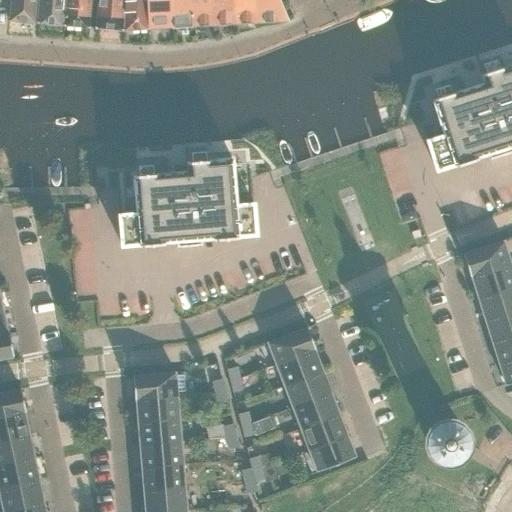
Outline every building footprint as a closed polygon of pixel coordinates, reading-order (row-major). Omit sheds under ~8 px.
[(33,23),(35,0),(10,0),(8,21),(33,23)] [(63,25),(64,0),(39,0),(37,23),(63,25)] [(88,27),(90,0),(65,0),(63,25),(88,27)] [(97,0),(96,28),(122,30),(124,0),(97,0)] [(124,0),(122,30),(148,29),(146,0),(124,0)] [(146,0),(148,29),(166,28),(164,0),(146,0)] [(164,0),(166,28),(188,27),(186,0),(164,0)] [(186,0),(188,27),(208,25),(206,0),(186,0)] [(225,0),(206,0),(208,25),(227,24),(225,0)] [(225,0),(227,24),(247,23),(245,0),(225,0)] [(245,0),(247,23),(286,21),(288,20),(279,0),(245,0)] [(511,63),(480,74),(483,83),(432,99),(443,135),(426,140),(435,167),(452,162),(453,167),(477,159),(476,157),(488,153),(490,159),(511,152),(511,146),(511,63)] [(235,205),(231,158),(186,162),(187,171),(133,175),(136,213),(119,214),(121,245),(139,244),(139,246),(164,244),(164,242),(176,241),(176,247),(201,245),(201,239),(213,238),(213,240),(238,238),(238,236),(255,234),(253,203),(235,205)] [(400,208),(405,230),(424,227),(419,204),(400,208)] [(302,237),(312,270),(334,263),(325,230),(302,237)] [(510,264),(502,241),(462,254),(470,276),(510,264)] [(259,265),(265,282),(281,276),(275,259),(259,265)] [(511,286),(511,271),(510,264),(470,276),(477,298),(511,286)] [(511,310),(511,286),(477,298),(484,320),(511,310)] [(511,334),(511,310),(484,320),(491,341),(511,334)] [(0,335),(8,333),(7,333),(2,311),(0,311),(0,335)] [(275,364),(315,349),(307,327),(267,343),(275,364)] [(8,333),(0,335),(0,359),(13,357),(8,333)] [(511,359),(511,334),(491,341),(499,364),(511,359)] [(283,386),(322,371),(314,351),(315,350),(315,349),(275,364),(283,386)] [(511,359),(499,364),(506,386),(511,384),(511,359)] [(238,379),(240,379),(237,367),(226,369),(229,381),(238,379)] [(292,407),(330,392),(322,371),(283,386),(292,407)] [(134,399),(176,396),(175,372),(132,376),(134,399)] [(214,393),(225,391),(222,379),(212,382),(214,393)] [(238,379),(229,381),(232,393),(242,390),(240,379),(238,379)] [(0,417),(25,412),(20,389),(0,393),(0,417)] [(225,391),(214,393),(217,405),(227,402),(225,391)] [(300,428),(338,414),(330,392),(292,407),(300,428)] [(137,422),(178,418),(176,396),(134,399),(134,400),(135,400),(137,422)] [(240,426),(251,423),(248,411),(237,414),(240,426)] [(0,440),(29,434),(24,413),(25,413),(25,412),(0,417),(0,440)] [(308,450),(347,435),(338,414),(300,428),(308,450)] [(139,445),(180,441),(178,418),(137,422),(139,445)] [(444,460),(447,459),(450,459),(453,458),(456,457),(458,455),(460,453),(462,450),(464,447),(465,445),(465,442),(465,438),(465,435),(464,432),(463,430),(461,427),(459,425),(456,423),(454,421),(451,420),(448,420),(445,420),(442,420),(439,421),(436,422),(433,423),(431,425),(429,428),(427,430),(426,433),(425,436),(425,439),(425,442),(426,445),(427,448),(428,451),(430,453),(433,455),(435,457),(438,458),(441,459),(444,460)] [(251,423),(240,426),(243,438),(254,435),(251,423)] [(225,438),(236,436),(233,424),(222,426),(225,438)] [(0,463),(33,457),(29,434),(0,440),(0,463)] [(347,435),(308,450),(317,472),(355,457),(347,435)] [(236,436),(225,438),(228,449),(238,447),(236,436)] [(141,467),(182,464),(180,441),(139,445),(141,467)] [(261,468),(262,468),(258,456),(248,458),(251,468),(252,471),(261,468)] [(0,487),(38,479),(33,457),(0,463),(0,487)] [(143,490),(184,487),(182,464),(141,467),(143,490)] [(251,468),(240,470),(242,478),(244,482),(252,480),(253,480),(254,480),(252,471),(251,468)] [(261,468),(252,471),(254,480),(254,482),(264,479),(262,468),(261,468)] [(0,498),(3,510),(43,501),(38,479),(0,487),(0,498)] [(252,480),(244,482),(246,494),(257,491),(254,482),(254,480),(253,480),(252,480)] [(144,511),(155,511),(186,509),(184,487),(143,490),(144,511)] [(45,511),(43,501),(3,510),(2,511),(45,511)]
